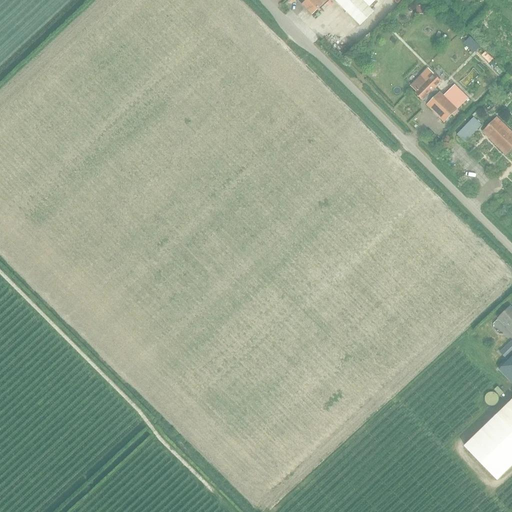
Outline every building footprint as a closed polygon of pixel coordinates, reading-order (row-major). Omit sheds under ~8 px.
[(324,0),(297,0),(311,14),(324,0)] [(334,0),(359,25),(372,12),(360,0),(334,0)] [(410,85),(416,91),(415,92),(423,101),(442,82),(433,73),(426,81),(420,75),(410,85)] [(427,105),(445,123),(468,98),(451,81),(427,105)] [(464,142),(481,124),(474,117),(457,134),(464,142)] [(508,151),(511,147),(511,137),(494,120),(485,129),(508,151)] [(511,331),(511,308),(510,307),(498,318),(511,331)] [(506,358),(511,352),(511,341),(511,340),(500,351),(506,358)] [(511,399),(497,414),(464,446),(497,480),(511,465),(511,356),(499,369),(511,382),(511,399)]
